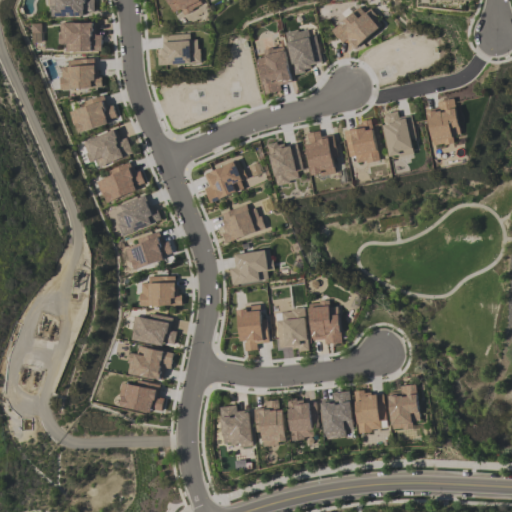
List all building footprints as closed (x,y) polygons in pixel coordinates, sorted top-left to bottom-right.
[(49,0),(50,17),(94,16),(93,0),(49,0)] [(181,9),(183,14),(202,6),(199,0),(166,0),(172,13),(181,9)] [(364,13),(359,7),(330,30),(342,44),(347,40),(354,49),(382,26),(369,9),(364,13)] [(101,51),(101,35),(93,35),(93,22),(63,23),(64,52),(101,51)] [(31,42),(39,43),(40,24),(31,24),(31,42)] [(285,33),(293,75),(306,72),(305,66),(321,62),(316,35),(308,37),(307,29),(285,33)] [(157,65),(199,64),(199,40),(189,40),(189,35),(162,35),(162,49),(157,49),(157,65)] [(280,90),(278,84),(291,81),(282,46),(262,51),(264,57),(256,59),(265,95),(280,90)] [(97,59),(67,60),(67,67),(59,67),(60,90),(98,88),(97,59)] [(117,121),(113,105),(106,107),(103,95),(85,100),(87,106),(73,110),(78,131),(117,121)] [(426,112),(433,146),(453,142),(452,136),(460,134),(453,99),(436,102),(438,110),(426,112)] [(388,158),(412,155),(410,139),(415,138),(411,116),(398,118),(397,112),(382,114),(388,158)] [(348,157),(355,156),(356,163),(377,161),(373,123),(344,127),(348,157)] [(120,140),(115,129),(86,141),(97,168),(132,154),(125,138),(120,140)] [(312,177),(335,173),(332,159),(337,158),(333,135),(320,138),(319,131),(304,134),(312,177)] [(267,144),(275,185),(303,179),(296,144),(278,148),(277,142),(267,144)] [(210,203),(244,189),(240,181),(245,179),(238,160),(204,174),(209,186),(204,188),(210,203)] [(140,171),(132,174),(128,163),(107,171),(109,176),(100,180),(108,202),(138,190),(136,186),(144,183),(140,171)] [(157,222),(148,197),(112,209),(121,235),(157,222)] [(264,230),(255,203),(218,215),(227,242),(264,230)] [(137,239),(138,244),(126,248),(133,270),(164,260),(163,256),(171,253),(168,241),(162,243),(158,232),(137,239)] [(268,281),(267,271),(272,270),(270,250),(235,254),(236,268),(229,269),(231,284),(268,281)] [(177,276),(147,277),(147,283),(139,283),(139,306),(178,305),(177,276)] [(311,340),(324,339),(324,344),(340,343),(339,307),(328,307),(328,302),(309,303),(311,340)] [(268,343),(266,319),(260,320),(259,306),(237,308),(239,342),(244,342),(244,351),(256,350),(256,344),(268,343)] [(307,348),(305,310),(276,311),(277,350),(307,348)] [(137,317),(134,341),(174,346),(175,331),(170,331),(172,317),(147,314),(147,318),(137,317)] [(173,352),(134,347),(131,376),(163,379),(164,368),(171,369),(173,352)] [(160,385),(136,381),(135,385),(125,384),(121,408),(150,412),(151,409),(161,411),(163,398),(158,397),(160,385)] [(413,428),(412,421),(418,421),(417,385),(399,385),(400,394),(389,395),(391,429),(413,428)] [(384,394),(365,395),(364,390),(355,391),(357,431),(386,430),(384,394)] [(324,438),(344,438),(344,429),(352,428),(350,392),(331,393),(332,402),(322,402),(324,438)] [(265,402),(266,409),(259,410),(263,446),(286,443),(281,400),(265,402)] [(290,440),(313,438),(313,428),(318,428),(316,404),(288,406),(290,440)] [(219,407),(223,447),(252,444),(249,412),(237,413),(236,405),(219,407)]
